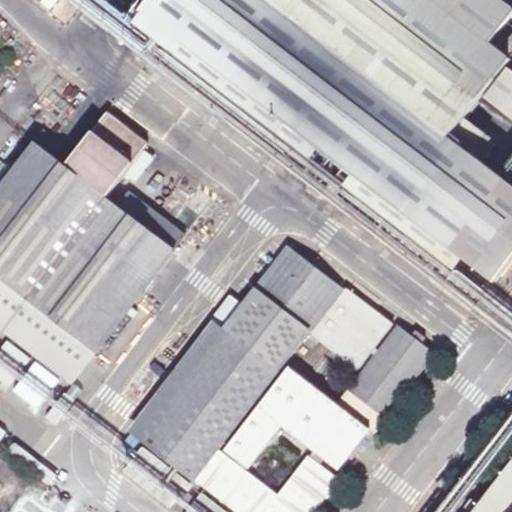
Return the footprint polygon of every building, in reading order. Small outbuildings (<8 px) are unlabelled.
[(152,0),(143,12),(496,284),(511,264),(511,186),(482,163),(496,145),(469,124),(455,142),(451,139),(511,60),(511,58),(493,44),(511,19),(511,8),(501,0),(152,0)] [(511,68),(486,99),(511,118),(511,68)] [(0,192),(0,328),(74,384),(176,251),(118,206),(108,198),(149,145),(107,113),(66,166),(37,144),(0,192)] [(130,191),(118,206),(176,251),(188,235),(130,191)] [(345,289),(290,246),(142,439),(198,482),(237,511),(313,511),(339,479),(321,465),(325,460),(314,451),(280,496),(221,452),(345,289)] [(399,328),(350,290),(313,337),(359,372),(373,354),(377,357),(340,406),(371,430),(374,432),(434,352),(400,326),(399,328)] [(371,430),(340,406),(290,368),(225,452),(248,469),(281,426),(314,451),(325,460),(340,471),(371,430)] [(479,391),(446,440),(463,451),(482,423),(494,430),(508,410),(479,391)] [(511,511),(511,465),(475,511),(511,511)]
